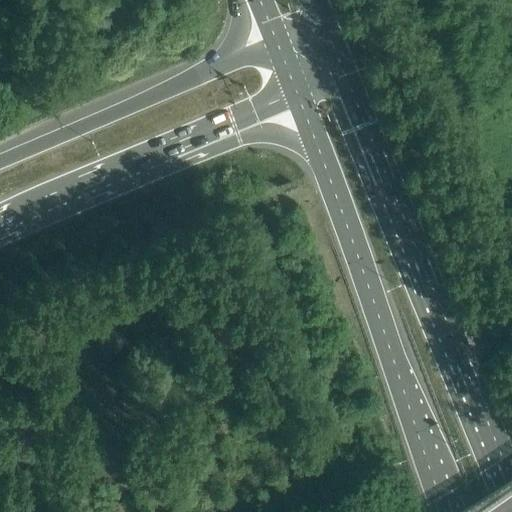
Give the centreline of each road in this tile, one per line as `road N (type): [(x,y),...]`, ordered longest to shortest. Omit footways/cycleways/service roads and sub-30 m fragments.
road 1 (primary): [(511,483),(335,51)]
road 2 (primary): [(298,99),(449,511)]
road 3 (motorway): [(0,223),(298,99)]
road 4 (motorway): [(276,44),(0,162)]
